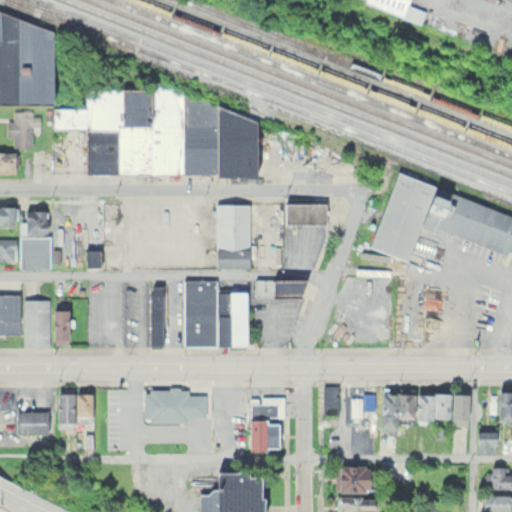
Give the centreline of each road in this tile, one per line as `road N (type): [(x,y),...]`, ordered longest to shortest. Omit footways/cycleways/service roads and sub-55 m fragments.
road 1 (secondary): [(511,363),(0,362)]
road 2 (residential): [(0,188),(361,192)]
road 3 (residential): [(0,269),(331,269)]
road 4 (residential): [(300,361),(361,192)]
road 5 (residential): [(300,361),(303,511)]
road 6 (residential): [(473,511),(472,363)]
road 7 (residential): [(136,361),(137,486)]
